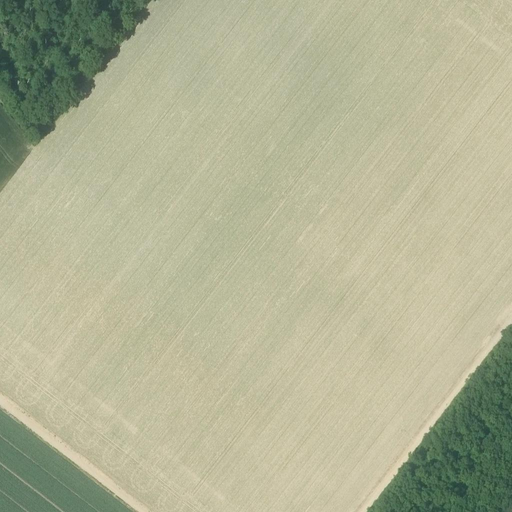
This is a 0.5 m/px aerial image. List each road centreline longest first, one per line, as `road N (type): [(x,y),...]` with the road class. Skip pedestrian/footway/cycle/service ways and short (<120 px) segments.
road 1 (track): [(362,511),(509,321)]
road 2 (track): [(0,401),(141,511)]
